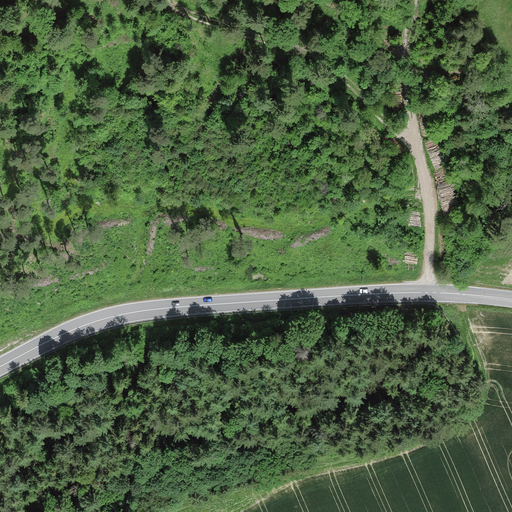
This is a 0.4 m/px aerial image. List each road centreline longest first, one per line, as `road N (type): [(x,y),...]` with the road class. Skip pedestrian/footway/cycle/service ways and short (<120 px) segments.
road 1 (secondary): [(511,299),(408,292),(129,312),(0,366)]
road 2 (track): [(417,136),(388,122),(349,77),(299,48),(156,0)]
road 3 (track): [(426,292),(430,211),(406,81),(415,0)]
